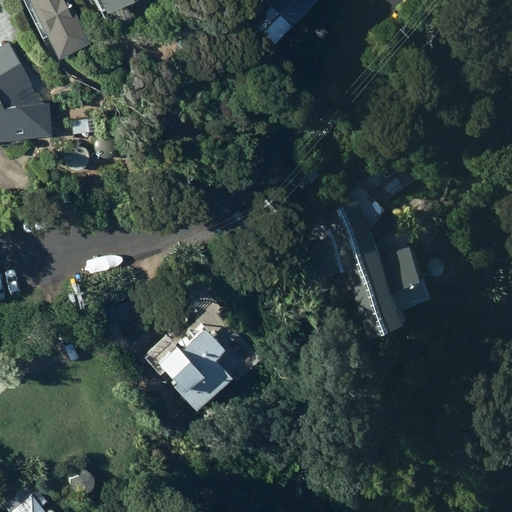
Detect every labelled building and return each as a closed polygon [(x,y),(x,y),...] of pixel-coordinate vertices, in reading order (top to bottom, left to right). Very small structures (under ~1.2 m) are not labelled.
[(29,0),(59,59),(91,43),(69,0),(29,0)] [(100,0),(107,14),(136,0),(100,0)] [(293,27),(317,0),(272,0),(268,5),(293,27)] [(169,32),(181,49),(197,37),(185,21),(169,32)] [(0,141),(53,137),(50,104),(23,107),(16,93),(32,84),(10,44),(0,49),(0,141)] [(88,121),(71,121),(71,132),(88,132),(88,121)] [(383,341),(416,327),(410,310),(437,298),(407,227),(379,239),(360,197),(327,211),(383,341)] [(307,247),(323,283),(347,273),(331,237),(307,247)] [(114,320),(123,314),(114,302),(106,308),(114,320)] [(150,364),(160,375),(164,372),(184,394),(216,367),(212,362),(224,351),(213,339),(221,332),(213,323),(179,353),(177,350),(166,359),(162,354),(150,364)] [(74,495),(77,496),(79,497),(80,497),(82,497),(85,497),(88,496),(91,495),(93,493),(95,491),(97,489),(98,486),(98,483),(99,480),(98,478),(98,475),(96,472),(95,470),(92,468),(90,466),(87,465),(85,465),(82,464),(79,465),(76,465),(74,467),(71,468),(69,470),(68,473),(67,475),(66,478),(66,481),(66,484),(67,487),(68,489),(70,492),(72,494),(74,495)] [(44,511),(32,495),(9,511),(44,511)]
